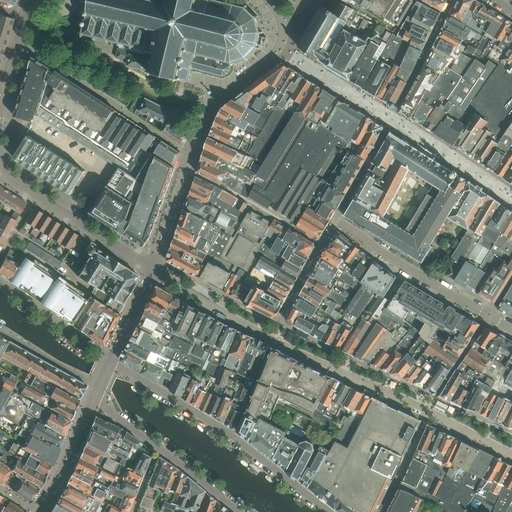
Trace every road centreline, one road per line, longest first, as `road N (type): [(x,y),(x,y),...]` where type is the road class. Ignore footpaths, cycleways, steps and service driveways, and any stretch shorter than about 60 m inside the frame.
road 1 (residential): [(108,362),(231,440),(324,511)]
road 2 (residential): [(108,362),(152,267),(35,195)]
road 3 (unclassified): [(511,330),(334,220)]
road 4 (residential): [(0,283),(108,362)]
road 5 (residential): [(38,511),(93,394)]
